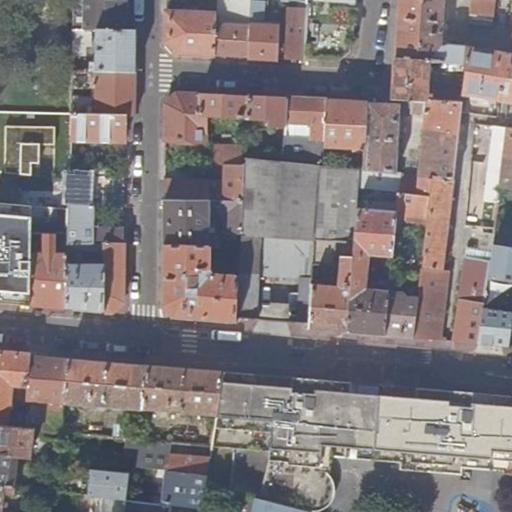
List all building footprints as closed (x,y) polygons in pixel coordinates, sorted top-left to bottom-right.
[(127,10),(126,0),(85,0),(85,32),(91,32),(97,31),(127,31),(127,10)] [(216,0),(216,16),(216,26),(249,27),(250,0),(216,0)] [(250,0),(249,27),(248,59),(265,59),(279,60),(280,22),(274,22),(274,27),(263,27),(263,21),(263,0),(250,0)] [(295,60),(305,61),(306,0),(300,0),(301,4),(300,4),(300,10),(287,10),(286,60),(295,60)] [(430,61),(467,64),(469,48),(450,45),(443,47),(445,0),(399,0),(399,9),(396,58),(430,61)] [(498,0),(473,0),(471,17),(472,16),(496,19),(498,0)] [(216,16),(166,15),(166,44),(176,56),(212,57),(248,59),(249,27),(216,26),(216,16)] [(91,32),(85,32),(75,31),(74,46),(74,56),(82,56),(82,46),(89,46),(91,44),(91,32)] [(136,31),(127,31),(97,31),(96,73),(136,73),(136,45),(136,31)] [(485,202),(500,204),(502,189),(511,190),(511,53),(469,48),(467,64),(465,90),(464,96),(511,102),(511,127),(495,126),(485,202)] [(412,100),(462,103),(464,103),(464,96),(465,90),(429,89),(430,61),(396,58),(395,71),(393,99),(401,100),(412,100)] [(136,93),(136,73),(96,73),(73,73),(73,85),(85,86),(85,79),(96,79),(96,87),(92,87),(92,92),(95,93),(95,110),(85,109),(85,99),(72,98),(72,114),(126,117),(126,118),(136,118),(136,93)] [(165,123),(165,143),(206,143),(207,117),(200,117),(200,96),(176,96),(165,106),(165,123)] [(200,117),(207,117),(246,120),(247,98),(223,97),(200,96),(200,117)] [(247,98),(246,120),(269,121),(269,127),(285,128),(285,123),(287,100),(266,99),(247,98)] [(379,103),(368,103),(366,150),(365,171),(398,175),(400,135),(401,100),(393,99),(393,104),(379,103)] [(310,101),(287,100),(285,123),(311,124),(311,139),(284,138),(283,162),(320,167),(324,168),(325,148),(328,101),(310,101)] [(434,179),(454,181),(462,103),(412,100),(411,116),(426,117),(420,177),(434,179)] [(355,102),(328,101),(325,148),(366,150),(368,103),(355,102)] [(126,143),(126,118),(126,117),(72,114),(71,142),(126,143)] [(285,123),(285,128),(284,138),(311,139),(311,124),(285,123)] [(55,126),(5,126),(5,179),(54,179),(55,126)] [(215,149),(215,167),(240,167),(240,149),(215,149)] [(282,162),(244,159),(243,167),(242,204),(241,236),(256,237),(316,241),(320,167),(283,162),(282,162)] [(211,183),(165,182),(164,203),(242,204),(243,167),(240,167),(215,167),(211,167),(211,183)] [(324,168),(320,167),(316,241),(314,268),(336,268),(337,244),(356,245),(358,212),(360,189),(361,171),(324,168)] [(361,171),(360,189),(400,192),(401,176),(398,175),(365,171),(361,171)] [(88,178),(70,177),(70,206),(86,207),(124,208),(124,196),(115,196),(108,196),(88,195),(88,188),(88,178)] [(414,218),(429,219),(434,179),(420,177),(419,191),(413,191),(413,196),(399,194),(398,214),(398,217),(409,218),(408,227),(413,228),(414,218)] [(419,300),(414,340),(442,342),(450,272),(445,271),(455,181),(454,181),(434,179),(429,219),(419,300)] [(108,189),(88,188),(88,195),(108,196),(108,189)] [(69,211),(0,203),(0,304),(32,307),(33,235),(45,235),(57,236),(69,236),(69,211)] [(242,204),(164,203),(164,225),(164,248),(211,249),(221,249),(221,242),(210,241),(210,235),(215,235),(215,230),(210,229),(210,212),(220,212),(219,214),(221,215),(225,216),(225,236),(240,237),(241,236),(242,204)] [(355,259),(349,334),(372,336),(387,338),(391,293),(368,292),(371,257),(394,259),(395,256),(395,251),(398,217),(398,214),(372,213),(372,204),(365,204),(364,212),(358,212),(356,245),(355,259)] [(86,207),(70,206),(69,236),(69,247),(86,246),(86,232),(86,217),(86,207)] [(95,232),(86,232),(86,246),(104,245),(104,231),(95,231),(95,232)] [(124,245),(124,231),(104,231),(104,245),(124,245)] [(33,256),(32,307),(49,309),(67,310),(68,267),(68,256),(57,255),(57,236),(45,235),(44,256),(33,256)] [(44,256),(45,235),(33,235),(33,256),(44,256)] [(69,247),(69,236),(57,236),(57,255),(68,256),(69,247)] [(256,237),(241,236),(240,237),(240,249),(239,276),(255,277),(256,237)] [(256,237),(255,277),(256,277),(255,284),(302,286),(313,287),(314,268),(316,241),(256,237)] [(86,246),(69,247),(68,256),(68,267),(105,266),(104,245),(86,246)] [(123,305),(124,245),(104,245),(105,266),(106,314),(114,314),(123,305)] [(211,249),(164,248),(164,269),(164,283),(163,309),(174,320),(208,323),(237,325),(237,320),(239,278),(214,277),(210,272),(211,249)] [(511,252),(506,252),(490,346),(510,348),(511,335),(511,252)] [(310,325),(310,331),(337,333),(349,334),(355,259),(342,258),(339,290),(313,288),(310,325)] [(466,260),(453,343),(462,344),(479,345),(491,263),(466,260)] [(86,312),(106,314),(105,266),(68,267),(67,310),(86,312)] [(239,278),(237,320),(243,320),(254,321),(255,284),(256,277),(255,277),(239,276),(239,278)] [(391,293),(387,338),(410,339),(414,340),(419,300),(409,299),(404,294),(405,280),(393,279),(391,293)] [(313,287),(302,286),(300,315),(299,325),(310,325),(313,288),(313,287)] [(28,391),(31,356),(0,353),(0,425),(8,427),(12,390),(28,391)] [(64,404),(68,360),(45,358),(31,356),(28,391),(27,401),(45,402),(43,431),(61,433),(63,417),(64,404)] [(143,411),(147,367),(111,364),(68,360),(64,404),(143,411)] [(217,416),(223,373),(183,370),(147,367),(143,411),(217,416)] [(319,478),(321,466),(376,469),(377,459),(388,460),(388,470),(404,471),(403,478),(465,482),(466,474),(499,476),(499,469),(507,470),(507,477),(511,477),(511,411),(504,411),(505,398),(467,394),(466,400),(444,398),(445,392),(427,391),(396,388),(395,398),(382,397),(383,387),(375,386),(355,385),(325,382),(325,388),(301,386),(302,380),(284,379),(284,381),(276,380),(276,378),(251,376),(223,373),(213,448),(213,449),(235,451),(272,454),(271,463),(264,493),(263,498),(314,510),(316,510),(319,510),(321,510),(324,509),(326,508),(328,506),(329,504),(331,502),(332,500),(333,497),(333,495),(333,492),(332,490),(331,487),(330,485),(328,483),(327,481),(324,480),(322,479),(319,478)] [(395,398),(396,388),(383,387),(382,397),(395,398)] [(77,418),(63,417),(61,433),(75,434),(76,424),(77,418)] [(87,425),(76,424),(75,434),(86,435),(87,425)] [(8,427),(0,425),(0,456),(19,458),(28,459),(31,459),(34,430),(25,429),(8,427)] [(140,440),(154,442),(155,428),(141,427),(140,440)] [(213,449),(213,448),(192,446),(190,476),(210,478),(213,449)] [(19,458),(0,456),(0,485),(16,487),(19,458)] [(377,459),(376,469),(388,470),(388,460),(377,459)] [(104,476),(102,497),(127,500),(130,475),(101,471),(100,475),(104,476)] [(202,508),(208,488),(210,478),(190,476),(169,474),(166,504),(202,508)] [(16,487),(0,485),(0,511),(2,511),(5,494),(15,495),(16,487)] [(201,511),(202,508),(166,504),(127,500),(102,497),(101,497),(99,511),(201,511)] [(309,511),(258,499),(254,511),(309,511)]
